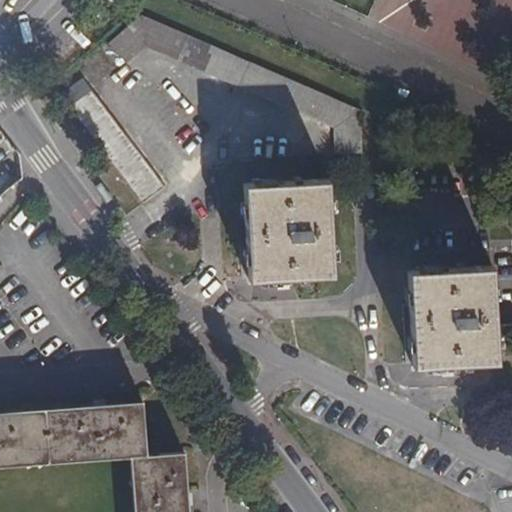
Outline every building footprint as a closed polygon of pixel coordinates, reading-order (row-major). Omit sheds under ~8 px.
[(126,64),(146,47),(333,128),(334,153),(362,153),(361,112),(140,16),(108,44),(126,64)] [(165,188),(83,80),(60,96),(143,204),(165,188)] [(331,275),(326,180),(243,185),(248,280),(331,275)] [(495,361),(490,266),(405,270),(411,366),(495,361)] [(0,465),(128,456),(145,455),(141,401),(0,412),(0,465)] [(145,455),(128,456),(132,511),(187,511),(183,453),(145,455)]
